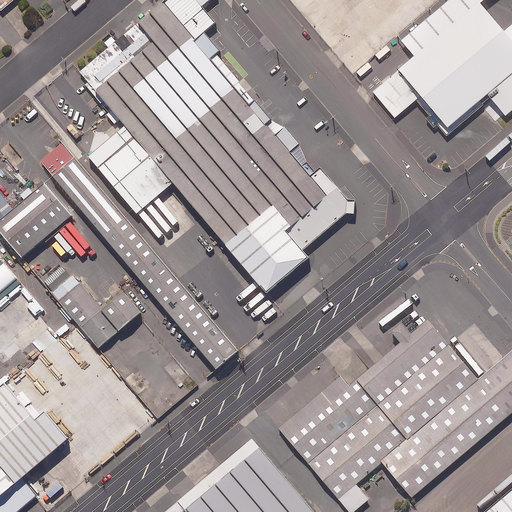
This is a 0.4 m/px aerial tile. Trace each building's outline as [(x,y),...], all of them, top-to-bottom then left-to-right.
[(0,0),(0,10),(0,11),(13,0),(0,0)] [(138,216),(174,184),(269,295),(310,260),(304,252),(347,216),(356,215),(356,201),(349,202),(323,171),(322,169),(317,174),(308,163),(301,147),(285,127),(283,128),(277,124),(275,126),(240,84),(242,83),(218,55),(221,53),(205,34),(216,24),(203,8),(212,0),(167,0),(140,23),(137,20),(126,29),(128,31),(116,41),(110,35),(103,41),(110,49),(81,73),(88,82),(85,85),(95,96),(99,102),(102,105),(104,103),(108,108),(111,112),(107,116),(115,126),(120,122),(124,127),(88,157),(138,216)] [(437,0),(411,0),(367,38),(378,51),(437,0)] [(439,125),(449,137),(453,133),(456,136),(494,104),(506,118),(511,113),(511,25),(504,32),(480,3),(483,0),(448,0),(400,40),(413,56),(373,91),(395,118),(418,100),(432,117),(427,121),(434,129),(439,125)] [(237,352),(62,142),(40,160),(216,370),(237,352)] [(71,217),(43,183),(33,192),(29,187),(20,195),(24,200),(13,209),(0,219),(0,233),(21,258),(71,217)] [(0,219),(13,209),(0,192),(0,219)] [(41,317),(46,313),(0,258),(0,354),(7,364),(50,328),(41,317)] [(71,277),(63,267),(45,282),(101,350),(142,317),(124,295),(103,312),(73,275),(71,277)] [(375,404),(447,343),(428,320),(412,334),(402,323),(392,331),(402,342),(356,382),(375,404)] [(447,343),(375,404),(406,441),(478,380),(447,343)] [(406,441),(383,461),(413,497),(511,412),(511,350),(478,380),(406,441)] [(307,462),(375,404),(356,382),(350,387),(340,375),(278,428),(307,462)] [(62,431),(43,408),(33,416),(4,383),(0,386),(0,511),(11,511),(35,492),(22,476),(68,438),(62,431)] [(375,404),(307,462),(349,511),(353,511),(369,499),(356,484),(383,461),(406,441),(375,404)] [(314,511),(260,448),(183,511),(314,511)] [(511,511),(511,489),(486,511),(487,511),(511,511)]
